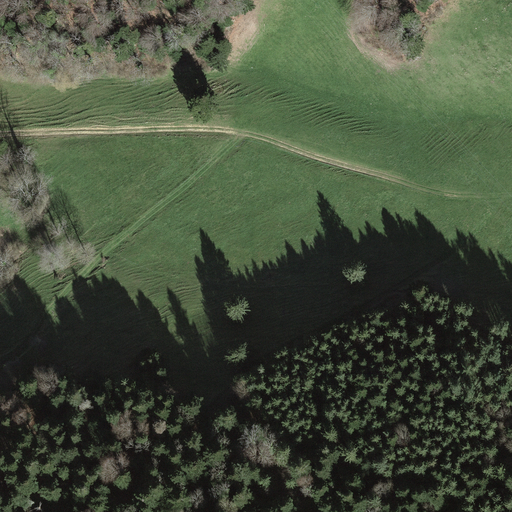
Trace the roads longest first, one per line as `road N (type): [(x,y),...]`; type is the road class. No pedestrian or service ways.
road 1 (track): [(240,128),(482,195),(489,208),(393,283),(261,358),(151,457),(108,511)]
road 2 (track): [(0,360),(122,231),(240,128)]
road 3 (track): [(0,128),(240,128)]
